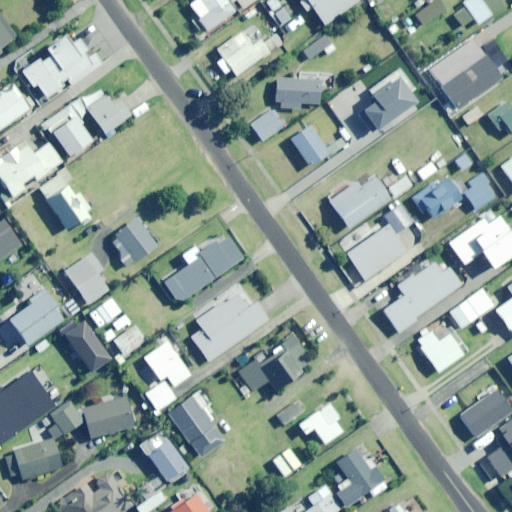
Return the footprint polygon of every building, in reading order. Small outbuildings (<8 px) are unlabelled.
[(206,32),(234,11),(225,0),(194,0),(189,4),(199,18),(197,20),(206,32)] [(229,0),(231,2),(233,0),(236,0),(242,8),(253,0),(229,0)] [(307,0),(324,24),(358,1),(357,0),(307,0)] [(423,25),(445,10),(438,0),(435,0),(415,14),(423,25)] [(478,24),(503,5),(498,0),(465,0),(462,3),(478,24)] [(259,19),(268,13),(259,1),(251,8),(259,19)] [(390,24),(406,15),(401,6),(385,16),(390,24)] [(281,24),(289,19),(282,9),(274,14),(281,24)] [(0,47),(16,36),(0,13),(0,47)] [(430,55),(449,41),(442,30),(422,44),(430,55)] [(230,69),(235,76),(268,52),(259,39),(251,45),(241,32),(216,50),(222,58),(216,63),(223,74),(230,69)] [(35,84),(45,98),(91,65),(95,71),(114,58),(107,47),(97,54),(94,51),(85,57),(82,52),(85,50),(75,36),(67,42),(61,34),(36,51),(40,57),(20,71),(31,86),(35,84)] [(269,52),(281,43),(274,34),(263,43),(269,52)] [(328,54),(335,49),(324,34),(303,50),(310,59),(323,49),(328,54)] [(458,110),(501,79),(473,39),(429,70),(458,110)] [(408,91),(410,89),(400,75),(372,95),(376,101),(358,113),(373,133),(416,103),(408,91)] [(319,81),(276,79),(276,102),(283,102),(283,108),(299,109),(299,103),(318,104),(319,81)] [(0,128),(29,109),(12,83),(0,91),(0,128)] [(120,100),(111,106),(100,89),(82,102),(103,133),(130,115),(120,100)] [(511,134),(511,133),(511,97),(488,115),(499,130),(505,125),(511,134)] [(67,157),(93,140),(68,104),(43,122),(67,157)] [(468,124),(482,115),(476,106),(462,116),(468,124)] [(260,142),(281,127),(270,110),(249,125),(260,142)] [(324,148),(309,126),(289,139),(309,167),(328,153),(329,155),(343,146),(338,139),(324,148)] [(18,151),(15,147),(3,156),(0,151),(0,179),(13,197),(25,189),(21,184),(32,175),(36,180),(62,161),(48,143),(32,154),(26,145),(18,151)] [(511,181),(511,158),(501,166),(511,181)] [(423,180),(436,171),(431,162),(417,172),(423,180)] [(78,193),(74,196),(58,174),(38,189),(66,230),(82,219),(85,223),(89,220),(84,212),(90,209),(78,193)] [(488,183),(482,174),(467,184),(470,189),(465,193),(476,210),(494,197),(486,184),(488,183)] [(449,180),(445,175),(412,198),(422,211),(427,207),(434,218),(461,198),(459,194),(465,190),(455,176),(449,180)] [(348,228),(389,199),(373,177),(359,187),(355,182),(329,201),(348,228)] [(396,200),(411,189),(405,180),(389,191),(396,200)] [(394,235),(413,222),(400,204),(383,216),(388,223),(346,253),(353,264),(345,270),(357,286),(406,251),(394,235)] [(492,269),(511,254),(511,232),(500,215),(486,225),(482,219),(448,243),(463,265),(480,252),(492,269)] [(128,267),(157,245),(137,218),(107,240),(128,267)] [(0,259),(21,245),(4,220),(0,222),(0,259)] [(198,256),(162,282),(174,299),(184,300),(241,258),(225,236),(215,243),(211,238),(194,250),(198,256)] [(97,274),(103,270),(91,253),(64,272),(87,305),(108,290),(97,274)] [(449,268),(441,273),(433,263),(398,287),(402,293),(382,308),(399,332),(416,321),(414,318),(461,285),(449,268)] [(511,282),(506,287),(511,295),(511,297),(495,310),(511,332),(511,282)] [(28,345),(64,319),(40,285),(25,295),(32,304),(10,320),(28,345)] [(461,328),(493,305),(482,289),(449,312),(461,328)] [(254,300),(245,306),(236,294),(197,321),(202,329),(191,337),(209,362),(268,320),(254,300)] [(99,327),(120,312),(111,298),(89,312),(99,327)] [(116,331),(129,322),(125,315),(112,323),(116,331)] [(92,373),(111,359),(82,320),(63,334),(92,373)] [(446,325),(433,334),(430,331),(415,341),(438,373),(466,353),(446,325)] [(120,358),(145,340),(134,326),(109,343),(120,358)] [(181,362),(187,357),(169,332),(161,338),(164,342),(143,358),(159,380),(165,375),(174,387),(190,375),(181,362)] [(297,370),(311,361),(293,335),(239,371),(253,391),(269,381),(275,390),(300,374),(297,370)] [(0,444),(56,406),(32,371),(0,392),(0,444)] [(156,411),(175,399),(163,381),(144,394),(156,411)] [(476,437),(511,411),(496,389),(460,415),(476,437)] [(209,422),(219,416),(202,390),(169,412),(200,457),(223,441),(209,422)] [(91,439),(134,426),(126,397),(82,409),(91,439)] [(285,425),(304,410),(296,400),(277,415),(285,425)] [(55,422),(48,426),(56,439),(83,422),(71,404),(51,416),(55,422)] [(334,420),(328,425),(317,411),(298,425),(305,434),(313,428),(325,444),(342,432),(334,420)] [(511,420),(494,434),(502,444),(486,457),(502,476),(511,468),(511,420)] [(165,482),(186,467),(160,430),(139,444),(165,482)] [(79,458),(72,436),(57,441),(64,463),(79,458)] [(23,481),(62,467),(53,439),(4,455),(11,476),(20,473),(23,481)] [(354,449),(336,462),(342,471),(333,477),(342,489),(335,494),(345,508),(366,493),(370,498),(386,487),(381,481),(383,479),(369,459),(364,463),(354,449)] [(122,511),(132,505),(112,477),(62,511),(122,511)] [(147,499),(164,487),(157,477),(140,488),(147,499)] [(335,511),(340,508),(325,486),(307,498),(311,504),(299,511),(335,511)] [(139,511),(147,511),(165,500),(159,491),(136,507),(139,511)] [(171,511),(206,511),(208,511),(195,493),(170,510),(171,511)] [(413,511),(404,498),(383,511),(413,511)]
